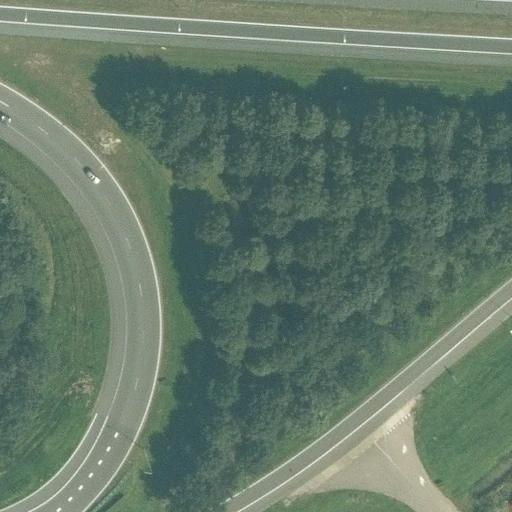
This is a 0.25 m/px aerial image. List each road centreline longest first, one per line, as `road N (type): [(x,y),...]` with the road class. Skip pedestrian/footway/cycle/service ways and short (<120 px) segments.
road 1 (motorway): [(0,15),(511,46)]
road 2 (motorway): [(0,103),(26,116),(93,181),(121,223),(143,303),(139,380),(126,416),(97,468),(56,511)]
road 3 (motorway): [(225,511),(353,425),(511,291)]
